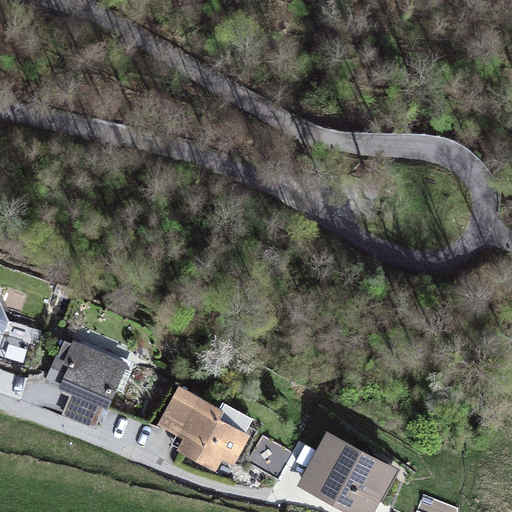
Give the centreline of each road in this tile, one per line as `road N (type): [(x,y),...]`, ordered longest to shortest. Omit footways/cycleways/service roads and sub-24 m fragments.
road 1 (unclassified): [(0,109),(185,150),(419,265),(464,254),(481,233),(481,179),(444,147),(337,140),(294,127),(69,0)]
road 2 (residential): [(0,402),(130,454)]
